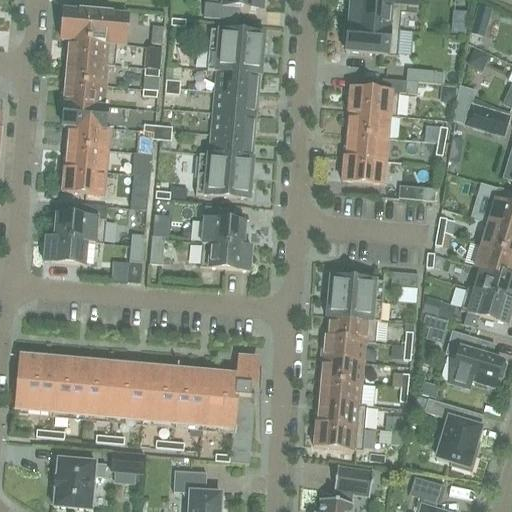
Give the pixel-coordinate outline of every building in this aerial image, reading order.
[(263,0),(204,0),(203,19),(231,21),(232,9),(262,12),(263,0)] [(349,2),(347,28),(399,33),(401,15),(407,15),(408,9),(417,10),(418,0),(379,0),(380,5),(349,2)] [(475,15),(488,18),(490,11),(478,7),(475,15)] [(109,45),(124,47),(125,40),(126,40),(126,39),(125,39),(126,31),(127,31),(126,30),(127,17),(63,11),(62,25),(61,25),(62,26),(61,34),(60,34),(60,35),(61,35),(60,41),(67,42),(67,41),(109,45)] [(184,22),(171,21),(170,28),(184,29),(184,22)] [(399,33),(347,28),(347,32),(343,32),(342,48),(345,48),(345,54),(397,59),(399,33)] [(161,47),(163,30),(152,29),(150,46),(161,47)] [(263,59),(264,54),(263,54),(265,36),(211,31),(207,68),(217,69),(217,72),(259,76),(261,77),(263,59)] [(67,41),(67,42),(65,63),(114,68),(116,46),(109,45),(67,41)] [(114,68),(65,63),(64,76),(63,76),(63,77),(64,77),(63,84),(105,88),(107,68),(114,68)] [(217,72),(215,93),(257,97),(257,95),(258,95),(258,94),(257,94),(258,89),(258,90),(259,89),(258,89),(259,76),(217,72)] [(406,72),(405,83),(417,84),(433,86),(434,74),(406,72)] [(417,84),(405,83),(404,96),(416,97),(417,84)] [(105,88),(63,84),(63,87),(62,87),(62,88),(63,88),(61,107),(64,107),(64,106),(103,110),(103,109),(105,88)] [(511,85),(502,107),(511,111),(511,85)] [(474,92),(462,87),(458,98),(469,103),(474,92)] [(347,114),(396,118),(398,95),(349,91),(347,112),(347,113),(347,114)] [(156,93),(142,92),(141,98),(155,100),(156,93)] [(215,93),(213,115),(255,118),(256,105),(257,106),(257,105),(256,105),(257,100),(258,100),(257,99),(257,97),(215,93)] [(64,106),(64,107),(62,129),(67,129),(67,128),(104,131),(106,109),(103,109),(103,110),(64,106)] [(511,118),(468,106),(462,128),(504,140),(511,118)] [(396,118),(347,114),(346,128),(345,128),(345,129),(346,129),(346,133),(345,133),(345,134),(345,137),(388,140),(389,119),(396,120),(396,118)] [(213,115),(211,136),(253,140),(253,137),(254,138),(254,137),(253,137),(254,132),(255,132),(254,132),(255,118),(213,115)] [(67,128),(67,129),(65,150),(107,153),(109,131),(104,131),(67,128)] [(437,143),(445,144),(447,131),(439,130),(437,143)] [(253,140),(211,136),(209,157),(251,161),(251,160),(252,148),(253,148),(252,148),(253,143),(254,142),(253,142),(253,140)] [(388,140),(345,137),(343,159),(386,163),(388,140)] [(445,144),(437,143),(435,157),(443,158),(445,144)] [(107,153),(65,150),(63,171),(105,175),(107,153)] [(149,168),(150,157),(133,156),(132,167),(149,168)] [(251,161),(209,157),(209,161),(199,160),(195,196),(249,201),(251,184),(252,184),(252,183),(251,183),(251,179),(252,179),(252,178),(253,161),(251,160),(251,161)] [(386,163),(343,159),(343,161),(342,161),(343,161),(341,183),(384,187),(386,163)] [(105,175),(63,171),(61,194),(103,197),(105,175)] [(435,192),(398,188),(397,201),(434,204),(435,192)] [(497,191),(487,225),(511,231),(511,207),(505,206),(509,194),(497,191)] [(169,195),(155,194),(155,201),(168,202),(169,195)] [(135,199),(134,211),(146,212),(146,200),(135,199)] [(281,200),(253,201),(253,215),(282,214),(281,200)] [(55,217),(53,240),(53,241),(87,244),(86,245),(103,246),(106,210),(70,207),(69,219),(55,217)] [(243,248),(243,247),(245,225),(231,223),(232,212),(205,209),(201,244),(243,248)] [(153,219),(151,239),(163,240),(167,240),(169,220),(153,219)] [(439,220),(437,233),(443,234),(446,221),(439,220)] [(511,231),(487,225),(481,246),(511,255),(511,231)] [(443,234),(437,233),(434,247),(441,249),(443,234)] [(131,237),(129,264),(141,266),(143,238),(131,237)] [(53,241),(53,240),(45,239),(44,243),(43,244),(44,244),(44,248),(43,248),(43,249),(44,249),(43,264),(84,268),(86,245),(87,244),(53,241)] [(151,239),(149,266),(161,267),(163,240),(151,239)] [(243,248),(201,244),(199,268),(249,273),(250,258),(251,258),(251,257),(250,257),(251,253),(252,253),(252,252),(251,252),(251,248),(243,247),(243,248)] [(511,255),(481,246),(474,268),(511,279),(511,255)] [(426,255),(425,270),(432,271),(434,256),(426,255)] [(467,289),(466,289),(511,303),(511,279),(474,268),(474,269),(480,271),(474,291),(467,289)] [(377,322),(376,323),(379,323),(383,283),(329,278),(327,295),(326,295),(326,296),(327,296),(327,300),(326,300),(326,301),(327,301),(325,317),(327,318),(377,322)] [(511,303),(466,289),(460,312),(466,314),(463,326),(474,329),(478,318),(507,326),(511,309),(511,303)] [(384,314),(395,314),(395,296),(384,296),(384,314)] [(436,317),(441,303),(426,298),(421,312),(436,317)] [(377,322),(327,318),(326,331),(325,331),(325,332),(326,332),(326,336),(325,336),(325,337),(326,337),(326,338),(325,339),(364,343),(364,344),(374,345),(376,323),(377,322)] [(437,351),(443,330),(429,326),(422,347),(437,351)] [(456,360),(448,385),(468,391),(471,383),(494,390),(497,379),(502,381),(506,367),(501,365),(502,363),(474,354),(478,341),(451,333),(444,356),(456,360)] [(325,339),(326,338),(322,338),(322,341),(321,341),(321,342),(322,342),(322,347),(321,347),(322,347),(320,361),(362,364),(364,344),(364,343),(325,339)] [(411,348),(404,348),(403,362),(409,363),(411,348)] [(238,359),(236,380),(26,360),(21,410),(232,429),(229,457),(229,465),(248,467),(255,396),(250,396),(253,360),(238,359)] [(362,364),(320,361),(319,373),(318,373),(318,374),(319,374),(319,379),(318,379),(319,379),(318,382),(360,386),(362,364)] [(400,390),(407,390),(408,377),(401,376),(400,390)] [(318,390),(316,404),(365,408),(358,407),(360,386),(318,382),(318,384),(317,384),(317,385),(318,385),(318,390),(317,389),(317,390),(318,390)] [(407,390),(400,390),(399,404),(406,405),(407,390)] [(463,412),(429,401),(425,414),(448,421),(436,460),(452,465),(451,468),(471,474),(475,458),(472,458),(481,430),(459,423),(463,412)] [(365,408),(316,404),(316,406),(315,406),(316,406),(316,411),(315,411),(315,412),(316,412),(314,425),(363,430),(365,408)] [(397,420),(396,433),(403,433),(404,420),(397,420)] [(363,430),(314,425),(312,448),(361,452),(363,430)] [(101,428),(100,435),(129,439),(130,431),(101,428)] [(49,440),(50,433),(36,432),(35,439),(49,440)] [(63,441),(64,434),(50,433),(49,440),(63,441)] [(403,433),(396,433),(395,447),(402,448),(403,433)] [(109,446),(110,439),(96,437),(95,444),(109,446)] [(123,447),(124,440),(110,439),(109,446),(123,447)] [(169,451),(169,444),(155,443),(155,450),(169,451)] [(183,453),(183,445),(169,444),(169,451),(183,453)] [(110,474),(142,477),(143,457),(111,455),(110,474)] [(215,456),(214,463),(229,465),(229,457),(215,456)] [(52,509),(55,509),(88,511),(87,511),(90,511),(90,510),(93,478),(103,479),(104,467),(94,466),(95,464),(92,464),(92,465),(59,462),(59,461),(57,461),(57,464),(56,479),(55,479),(54,491),(55,491),(53,506),(52,509)] [(336,503),(320,500),(318,511),(350,511),(352,505),(350,505),(352,496),(369,498),(373,473),(337,468),(333,493),(337,494),(336,503)] [(188,511),(218,511),(220,495),(204,495),(205,476),(174,474),(173,494),(189,495),(188,511)] [(453,480),(452,490),(472,493),(473,483),(453,480)] [(434,511),(437,505),(439,506),(444,490),(415,481),(411,497),(425,501),(423,508),(422,508),(421,510),(422,510),(420,511),(434,511)]
